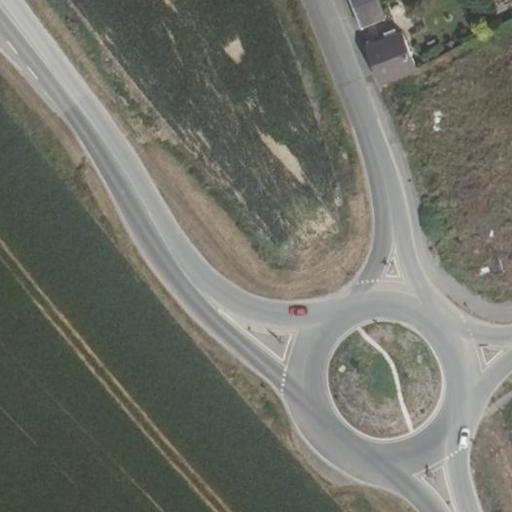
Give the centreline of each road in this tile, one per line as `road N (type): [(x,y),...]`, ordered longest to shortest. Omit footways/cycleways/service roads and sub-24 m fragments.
road 1 (residential): [(318,0),(373,138),(390,205)]
road 2 (secondary): [(78,106),(196,283)]
road 3 (secondary): [(196,283),(226,333),(303,401)]
road 4 (secondary): [(318,327),(277,320),(196,283)]
road 5 (secondary): [(78,106),(9,0)]
road 6 (secondary): [(0,13),(78,106)]
